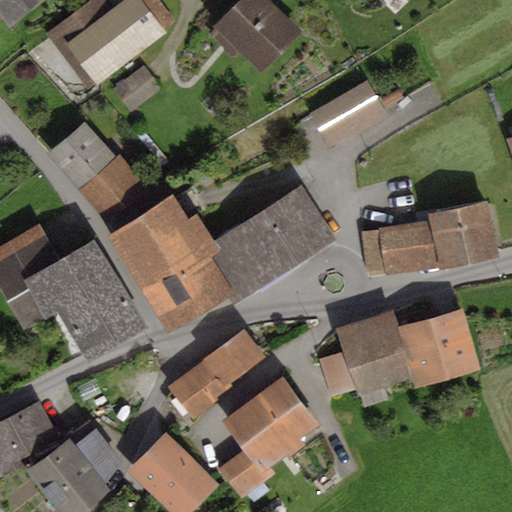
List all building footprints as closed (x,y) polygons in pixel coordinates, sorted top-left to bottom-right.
[(0,0),(0,10),(12,25),(41,0),(0,0)] [(98,0),(51,36),(93,90),(178,24),(158,0),(98,0)] [(273,0),(242,0),(217,26),(267,73),(307,31),(273,0)] [(148,67),(118,90),(134,112),(165,90),(148,67)] [(373,79),(315,110),(336,147),(393,116),(373,79)] [(89,121),(56,150),(84,182),(117,153),(89,121)] [(133,151),(89,188),(119,223),(163,186),(133,151)] [(301,182),(215,236),(250,291),(336,236),(301,182)] [(181,195),(120,231),(173,319),(234,283),(181,195)] [(492,199),(433,211),(445,268),(504,256),(492,199)] [(434,219),(366,230),(373,272),(441,261),(434,219)] [(35,228),(0,249),(0,287),(21,322),(43,309),(49,318),(59,312),(86,356),(140,322),(89,241),(56,261),(35,228)] [(466,307),(407,324),(423,384),(483,368),(466,307)] [(399,312),(343,328),(362,395),(419,379),(399,312)] [(208,363),(173,387),(194,415),(213,401),(211,398),(227,386),(225,383),(263,356),(245,331),(205,360),(208,363)] [(248,450),(221,469),(240,497),(273,474),(269,469),(301,447),(294,437),(313,424),(283,381),(227,420),(248,450)] [(40,401),(0,422),(0,462),(7,474),(63,442),(40,401)] [(100,425),(33,471),(63,511),(80,511),(121,456),(100,425)] [(166,439),(133,472),(173,511),(185,511),(212,485),(166,439)]
